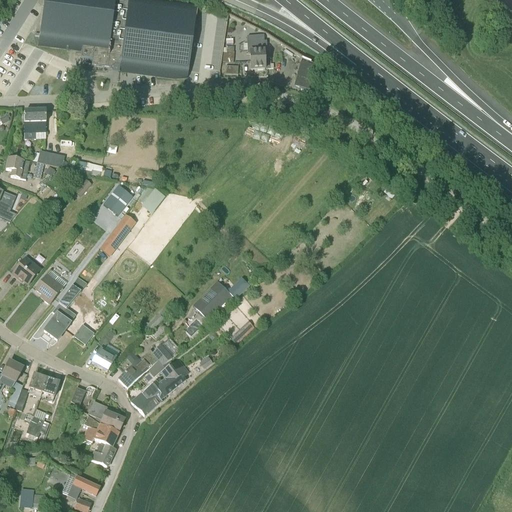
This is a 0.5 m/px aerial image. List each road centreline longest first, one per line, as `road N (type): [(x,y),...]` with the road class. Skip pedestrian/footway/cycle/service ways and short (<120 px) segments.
road 1 (unclassified): [(511,240),(373,137),(293,97),(222,88),(0,102)]
road 2 (residential): [(95,511),(132,418),(127,407),(106,386),(0,330)]
road 3 (trunk): [(341,44),(511,176)]
road 4 (trunk): [(494,130),(326,0)]
road 5 (trunk): [(494,130),(377,0)]
